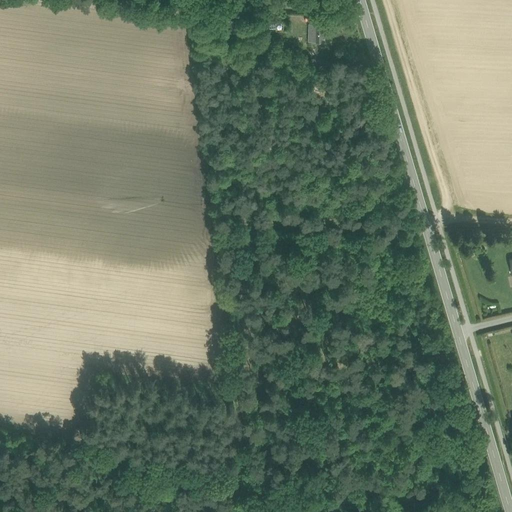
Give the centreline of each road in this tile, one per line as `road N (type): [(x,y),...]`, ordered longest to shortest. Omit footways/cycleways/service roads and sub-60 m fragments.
road 1 (secondary): [(359,0),(511,511)]
road 2 (track): [(511,221),(222,223)]
road 3 (track): [(0,423),(232,484)]
